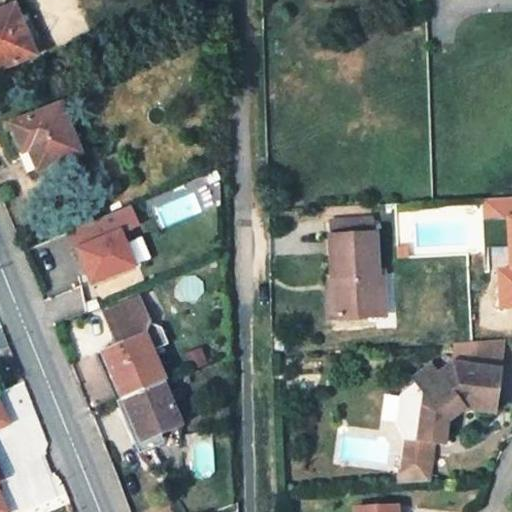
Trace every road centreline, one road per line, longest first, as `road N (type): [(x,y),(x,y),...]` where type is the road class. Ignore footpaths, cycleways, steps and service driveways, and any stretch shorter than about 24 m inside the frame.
road 1 (residential): [(234,0),(244,287)]
road 2 (primary): [(95,511),(0,267)]
